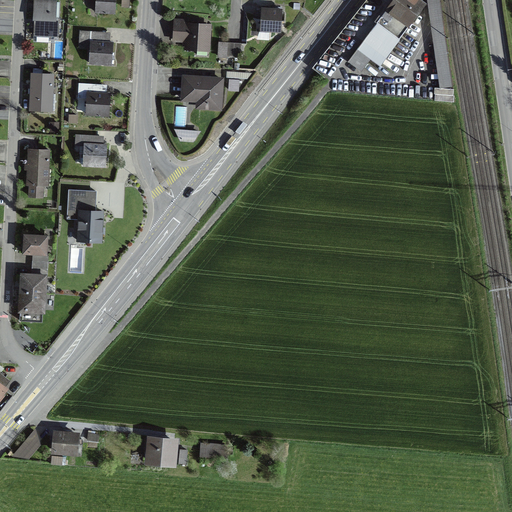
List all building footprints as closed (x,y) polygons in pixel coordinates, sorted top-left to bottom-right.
[(95,0),(95,14),(114,15),(114,0),(95,0)] [(391,0),(383,11),(370,28),(354,49),(345,62),(357,71),(366,58),(375,65),(391,45),(404,28),(422,4),(417,0),(391,0)] [(437,0),(427,0),(440,90),(450,89),(437,0)] [(57,5),(36,3),(35,30),(60,31),(60,21),(57,21),(57,5)] [(283,35),(284,12),(264,11),(263,34),(283,35)] [(208,51),(209,24),(186,23),(186,20),(172,19),(171,43),(183,44),(183,50),(208,51)] [(111,36),(81,35),(81,50),(93,51),(92,67),(112,68),(113,45),(110,45),(111,36)] [(232,43),(219,42),(218,57),(231,58),(232,43)] [(239,43),(232,43),(231,58),(238,58),(239,43)] [(223,78),(181,76),(179,102),(195,103),(195,110),(222,111),(223,78)] [(51,115),(53,79),(34,78),(33,114),(51,115)] [(237,80),(228,80),(227,91),(237,92),(237,80)] [(110,94),(105,94),(105,86),(77,84),(76,98),(86,99),(85,116),(108,117),(110,94)] [(199,131),(173,129),(179,141),(193,142),(199,131)] [(101,144),(102,137),(75,136),(74,145),(83,146),(83,167),(106,168),(107,144),(101,144)] [(46,186),(48,151),(26,150),(25,184),(28,185),(27,197),(41,198),(41,186),(46,186)] [(101,212),(94,212),(94,191),(67,190),(66,220),(76,221),(76,243),(100,244),(101,212)] [(47,237),(23,236),(22,255),(32,255),(46,256),(47,237)] [(32,255),(31,274),(45,275),(46,256),(32,255)] [(20,292),(44,293),(45,275),(31,274),(20,274),(20,292)] [(44,293),(20,292),(19,312),(44,313),(44,293)] [(0,381),(5,386),(9,381),(0,373),(0,381)] [(35,431),(12,456),(30,458),(39,448),(35,431)] [(79,435),(54,433),(52,453),(77,455),(79,435)] [(99,434),(89,433),(88,441),(99,442),(99,434)] [(179,441),(148,438),(146,466),(176,468),(179,441)] [(228,445),(202,443),(201,458),(227,459),(228,445)] [(188,451),(180,450),(179,464),(187,464),(188,451)]
